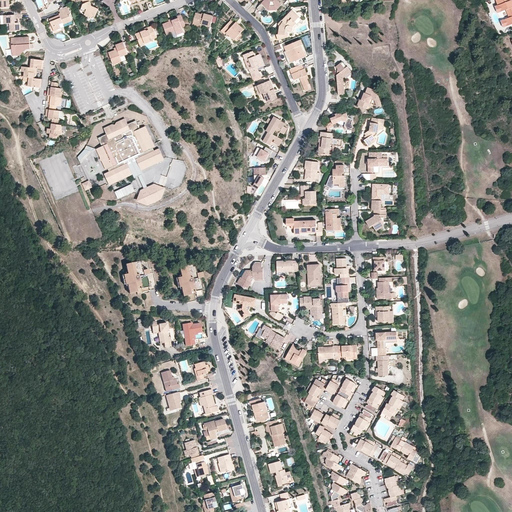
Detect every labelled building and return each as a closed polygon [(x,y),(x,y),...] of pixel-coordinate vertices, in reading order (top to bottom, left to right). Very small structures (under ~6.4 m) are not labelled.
[(82,0),(84,2),(82,3),(80,10),(85,12),(84,14),(94,18),(98,8),(92,5),(90,1),(91,0),(82,0)] [(277,0),(262,0),(263,1),(266,4),(264,6),(269,10),(268,7),(276,6),(276,7),(281,3),(277,0)] [(511,0),(511,1),(510,0),(495,0),(498,6),(500,12),(506,10),(509,18),(503,20),(506,27),(511,24),(511,0)] [(71,13),(68,6),(59,9),(61,13),(59,13),(59,14),(60,18),(61,17),(63,22),(63,23),(64,24),(72,21),(70,14),(71,13)] [(282,20),(278,23),(280,25),(278,34),(276,34),(278,40),(287,37),(288,31),(289,32),(290,32),(291,31),(292,31),(292,30),(292,29),(292,27),(296,23),(295,21),(299,17),(292,9),(282,20)] [(193,24),(197,26),(197,24),(201,26),(202,24),(210,26),(213,15),(202,12),(201,14),(196,13),(193,24)] [(18,18),(19,18),(22,18),(22,14),(15,14),(15,15),(4,15),(4,23),(9,23),(10,31),(20,30),(20,22),(18,22),(15,22),(15,18),(18,18)] [(178,18),(171,21),(169,21),(162,24),(167,35),(175,31),(177,35),(184,32),(182,28),(186,27),(184,21),(181,15),(177,16),(178,18)] [(61,17),(60,18),(58,19),(50,22),(54,31),(61,28),(59,24),(63,22),(61,17)] [(221,31),(225,34),(226,33),(234,40),(244,29),(236,22),(235,23),(231,20),(221,31)] [(152,25),(148,27),(148,30),(146,31),(145,30),(141,31),(135,33),(139,41),(143,39),(145,43),(150,41),(149,37),(151,36),(152,39),(158,37),(152,25)] [(30,48),(30,43),(28,43),(28,42),(30,42),(29,36),(12,37),(12,43),(13,43),(13,44),(12,45),(13,55),(19,55),(27,48),(30,48)] [(308,61),(304,50),(301,45),(303,44),(301,39),(284,46),(286,50),(286,51),(287,55),(288,55),(290,62),(289,62),(291,68),(303,64),(308,61)] [(116,44),(117,47),(117,49),(115,50),(108,52),(112,62),(121,58),(122,60),(126,59),(124,56),(128,54),(123,42),(116,44)] [(256,55),(254,50),(243,55),(244,59),(245,59),(252,76),(259,73),(257,68),(256,66),(258,65),(259,67),(264,65),(259,54),(256,55)] [(31,67),(37,68),(42,69),(43,60),(32,59),(31,67)] [(344,78),(352,73),(348,67),(346,68),(342,63),(337,66),(339,68),(338,73),(338,74),(337,74),(339,94),(345,93),(344,78)] [(303,64),(291,68),(290,69),(294,80),(300,77),(305,91),(310,89),(309,84),(310,84),(308,79),(309,78),(307,74),(307,73),(305,67),(304,68),(303,64)] [(31,67),(22,66),(21,71),(23,71),(24,72),(24,77),(29,77),(35,78),(36,75),(37,75),(37,72),(36,72),(37,68),(31,67)] [(35,78),(29,77),(28,83),(28,86),(39,87),(41,78),(35,78)] [(270,80),(259,84),(263,93),(267,102),(277,97),(274,88),(272,89),(271,85),(272,84),(270,80)] [(51,88),(50,88),(49,92),(48,91),(47,95),(49,95),(61,97),(61,95),(62,91),(62,89),(58,88),(59,82),(52,82),(51,88)] [(263,93),(259,84),(255,86),(258,95),(263,93)] [(366,93),(365,93),(364,95),(362,94),(358,105),(363,107),(364,104),(368,105),(370,98),(373,99),(376,100),(378,106),(382,105),(379,93),(375,92),(375,90),(368,87),(366,93)] [(61,97),(49,95),(48,99),(51,100),(50,102),(49,109),(57,110),(57,105),(61,105),(62,101),(62,98),(62,97),(61,97)] [(49,109),(46,108),(46,113),(47,113),(47,116),(51,117),(50,118),(59,119),(60,110),(57,110),(49,109)] [(338,113),(335,114),(336,116),(332,117),(331,118),(333,124),(337,123),(337,122),(342,120),(346,121),(345,124),(348,130),(354,127),(352,123),(353,119),(349,118),(346,113),(342,115),(341,112),(338,113)] [(274,116),(272,119),(269,126),(266,130),(268,131),(273,134),(276,129),(284,134),(288,128),(283,126),(281,125),(283,122),(281,121),(281,120),(274,116)] [(140,127),(137,122),(133,120),(129,123),(126,117),(121,120),(122,121),(110,127),(109,126),(104,128),(107,133),(102,135),(100,140),(103,145),(98,148),(102,156),(104,155),(106,159),(104,160),(109,169),(110,168),(111,171),(106,173),(112,184),(120,179),(119,178),(125,175),(126,176),(134,172),(128,159),(136,155),(142,168),(150,164),(150,162),(155,159),(156,161),(164,157),(160,147),(154,150),(153,147),(155,146),(151,137),(149,138),(147,134),(149,133),(145,125),(140,127)] [(385,119),(373,118),(372,122),(371,122),(370,130),(366,133),(369,137),(365,140),(369,146),(375,142),(374,141),(377,139),(375,136),(377,135),(377,132),(379,132),(378,131),(381,129),(382,126),(384,124),(385,119)] [(58,124),(52,123),(51,128),(49,128),(48,129),(48,130),(48,131),(48,132),(49,133),(50,133),(50,137),(58,138),(58,134),(61,135),(62,124),(58,124)] [(283,139),(273,134),(268,131),(263,141),(270,144),(273,139),(275,140),(273,143),(279,146),(283,139)] [(321,132),(320,132),(320,136),(323,137),(322,142),(319,142),(319,147),(322,148),(321,153),(330,154),(331,144),(341,145),(342,139),(335,138),(332,138),(333,133),(321,132)] [(268,155),(269,153),(270,154),(273,150),(266,146),(264,150),(258,147),(254,153),(259,156),(257,159),(263,162),(264,159),(267,160),(270,156),(268,155)] [(82,161),(91,149),(86,149),(80,157),(82,161)] [(383,152),(370,152),(370,159),(368,159),(369,173),(375,172),(374,166),(388,166),(388,158),(383,158),(383,152)] [(142,168),(136,155),(128,159),(134,172),(135,173),(136,176),(140,175),(143,173),(144,172),(143,169),(142,168)] [(156,161),(155,159),(150,162),(150,164),(142,168),(143,169),(165,157),(164,157),(156,161)] [(173,159),(168,176),(161,175),(159,183),(165,185),(166,182),(173,183),(174,182),(177,183),(176,186),(181,187),(187,162),(173,159)] [(305,169),(306,169),(308,169),(308,172),(305,172),(305,180),(316,181),(316,179),(319,179),(320,173),(317,172),(319,162),(306,160),(305,169)] [(266,167),(254,168),(255,182),(253,186),(258,189),(262,182),(261,176),(261,175),(266,174),(266,167)] [(344,173),(344,168),(336,169),(333,169),(333,176),(330,176),(326,185),(332,187),(333,184),(339,184),(339,187),(345,187),(344,176),(343,175),(343,173),(344,173)] [(120,179),(112,184),(135,173),(134,172),(126,176),(125,175),(119,178),(120,179)] [(150,186),(143,173),(140,175),(147,188),(150,186)] [(90,184),(92,183),(91,181),(85,184),(88,189),(94,187),(93,184),(91,185),(90,184)] [(118,199),(135,191),(131,183),(114,191),(118,199)] [(166,186),(156,183),(150,186),(147,188),(143,189),(140,199),(150,203),(163,196),(166,186)] [(387,184),(371,184),(372,210),(374,210),(381,210),(381,193),(387,193),(387,184)] [(304,196),(304,199),(304,204),(317,204),(316,191),(301,191),(301,195),(304,196)] [(341,230),(341,224),(337,224),(337,218),(337,214),(339,214),(339,209),(330,209),(330,211),(326,211),(326,230),(341,230)] [(381,210),(374,210),(374,214),(375,214),(375,217),(375,218),(373,219),(372,218),(366,222),(370,228),(373,226),(376,231),(384,226),(384,218),(387,217),(386,210),(381,210)] [(322,227),(322,222),(318,222),(318,229),(316,229),(316,220),(298,221),(298,222),(294,222),(294,221),(294,218),(286,219),(287,226),(293,226),(294,226),(295,234),(301,234),(301,233),(300,231),(308,231),(308,232),(308,233),(316,232),(317,236),(322,236),(322,227)] [(374,257),(374,261),(375,261),(376,264),(374,264),(374,270),(385,270),(385,256),(374,257)] [(158,264),(157,261),(155,261),(154,258),(126,264),(128,273),(124,274),(126,283),(127,283),(129,293),(136,291),(137,294),(143,293),(153,291),(152,289),(157,288),(159,289),(163,288),(163,286),(158,264)] [(347,273),(347,266),(346,258),(336,259),(337,268),(334,268),(335,274),(340,274),(340,277),(341,277),(349,277),(349,273),(347,273)] [(277,260),(277,271),(286,271),(293,270),(293,271),(299,271),(298,260),(277,260)] [(239,283),(246,288),(247,287),(250,288),(250,287),(254,281),(253,279),(255,279),(255,280),(264,279),(264,268),(262,268),(262,263),(255,263),(253,268),(253,270),(247,270),(243,278),(242,277),(239,283)] [(168,264),(162,265),(167,289),(174,288),(168,264)] [(194,264),(179,267),(181,276),(177,277),(180,287),(181,287),(183,296),(186,296),(187,302),(196,300),(194,294),(196,293),(197,295),(197,296),(198,296),(202,295),(201,290),(203,289),(200,278),(203,277),(202,271),(197,273),(194,264)] [(308,265),(309,286),(317,285),(321,285),(319,265),(308,265)] [(392,277),(379,278),(380,282),(378,282),(378,288),(380,291),(380,292),(377,292),(377,299),(387,299),(387,293),(390,293),(389,282),(392,281),(392,277)] [(350,283),(341,283),(341,285),(348,285),(348,291),(350,291),(350,283)] [(348,285),(341,285),(337,285),(338,292),(339,291),(340,297),(349,297),(348,291),(348,285)] [(150,293),(144,294),(146,306),(153,304),(150,293)] [(279,303),(280,303),(280,302),(288,301),(287,294),(271,294),(272,311),(279,310),(279,303)] [(254,298),(235,295),(234,303),(239,304),(238,310),(244,319),(251,314),(248,310),(247,310),(247,306),(247,305),(250,306),(253,306),(254,298)] [(301,309),(304,309),(304,307),(313,306),(314,315),(314,319),(322,319),(322,313),(322,305),(321,304),(321,298),(314,298),(314,296),(304,296),(304,298),(300,298),(301,309)] [(346,302),(336,303),(331,303),(331,307),(332,307),(333,324),(346,323),(345,316),(345,310),(343,310),(343,306),(346,306),(346,302)] [(304,307),(304,309),(305,309),(310,309),(311,315),(314,315),(313,306),(304,307)] [(376,306),(376,311),(378,311),(378,316),(378,322),(389,321),(388,311),(390,311),(389,306),(376,306)] [(274,312),(272,316),(280,321),(283,315),(278,312),(277,313),(274,312)] [(160,343),(164,343),(169,342),(168,337),(167,331),(168,331),(167,322),(159,324),(156,325),(156,321),(151,321),(153,333),(158,333),(160,343)] [(199,339),(195,339),(194,339),(193,339),(192,339),(191,334),(197,333),(201,332),(200,323),(192,324),(191,323),(183,324),(186,345),(194,344),(194,343),(199,342),(199,339)] [(285,337),(276,332),(275,334),(272,332),(272,330),(273,329),(264,324),(262,329),(264,330),(262,336),(267,338),(266,342),(279,349),(285,337)] [(376,331),(376,333),(376,337),(376,338),(378,338),(378,348),(383,348),(383,338),(397,337),(397,330),(376,331)] [(397,340),(397,337),(383,338),(383,348),(386,348),(385,341),(397,340)] [(301,352),(299,351),(296,348),(297,345),(294,343),(285,358),(291,361),(293,358),(298,360),(300,356),(303,358),(307,351),(303,349),(302,350),(301,352)] [(342,345),(338,346),(338,357),(338,358),(342,358),(342,357),(346,357),(357,356),(356,344),(344,345),(344,347),(342,347),(342,345)] [(338,346),(338,345),(333,345),(333,346),(333,348),(324,348),(324,347),(318,347),(319,359),(336,358),(338,357),(338,346)] [(389,360),(389,355),(386,355),(383,355),(378,356),(376,356),(376,361),(378,361),(379,376),(389,375),(388,360),(389,360)] [(293,358),(291,361),(299,366),(303,358),(300,356),(298,360),(293,358)] [(194,364),(195,368),(198,377),(196,378),(193,378),(194,381),(204,378),(203,374),(207,373),(207,371),(205,364),(204,361),(194,364)] [(176,379),(175,379),(173,379),(172,377),(170,370),(160,372),(166,391),(180,387),(179,383),(177,384),(176,379)] [(316,378),(313,384),(311,387),(309,391),(309,392),(310,393),(309,393),(308,397),(306,399),(303,405),(311,410),(313,407),(318,397),(325,384),(326,384),(328,381),(323,378),(323,379),(319,377),(318,379),(316,378)] [(353,387),(354,384),(355,383),(346,378),(345,380),(342,384),(343,384),(340,390),(341,390),(340,392),(339,392),(336,396),(334,400),(333,402),(342,407),(344,403),(346,399),(347,399),(349,395),(351,396),(353,393),(350,391),(351,391),(353,387)] [(335,383),(331,381),(331,380),(326,389),(335,393),(339,385),(338,385),(335,383)] [(385,391),(375,386),(374,388),(373,387),(372,390),(373,391),(372,393),(372,392),(369,397),(370,397),(369,399),(368,399),(366,402),(369,403),(367,404),(365,407),(374,412),(377,408),(378,408),(380,405),(378,404),(380,400),(382,396),(382,395),(385,391)] [(209,394),(208,390),(199,392),(200,397),(198,398),(201,406),(203,405),(205,414),(218,410),(217,405),(215,406),(213,406),(209,394)] [(403,395),(394,390),(393,392),(391,394),(393,395),(392,397),(389,401),(390,402),(389,403),(387,402),(386,405),(385,407),(382,412),(380,415),(385,418),(387,415),(391,418),(392,415),(394,412),(396,409),(397,409),(397,408),(399,404),(402,401),(402,400),(400,399),(401,399),(403,395)] [(178,392),(165,395),(170,411),(180,408),(179,402),(177,396),(179,396),(178,392)] [(250,401),(251,405),(253,404),(257,421),(269,417),(264,401),(261,402),(260,398),(250,401)] [(311,417),(311,418),(312,418),(315,420),(318,422),(319,422),(324,414),(322,413),(322,412),(318,409),(317,410),(315,409),(311,417)] [(373,414),(364,409),(363,411),(364,412),(363,414),(361,413),(359,416),(360,416),(359,418),(358,418),(356,422),(356,423),(355,424),(354,424),(352,429),(352,430),(350,433),(353,435),(354,434),(355,431),(359,434),(360,434),(363,429),(364,429),(366,426),(368,422),(370,423),(372,418),(371,418),(373,414)] [(331,415),(331,416),(330,418),(326,415),(322,422),(324,423),(323,424),(326,425),(327,423),(335,428),(340,420),(339,420),(336,418),(332,415),(331,415)] [(214,420),(206,423),(207,430),(210,438),(216,436),(215,433),(226,429),(223,418),(214,421),(214,420)] [(285,437),(281,423),(278,424),(276,419),(264,423),(267,432),(271,431),(272,431),(273,435),(272,435),(275,447),(286,444),(285,437)] [(316,433),(316,434),(320,436),(318,437),(320,438),(323,440),(327,442),(327,443),(332,434),(330,433),(331,432),(326,430),(324,429),(325,427),(323,426),(321,425),(316,433)] [(396,436),(395,437),(393,441),(391,439),(390,439),(388,444),(391,445),(391,446),(396,448),(401,440),(396,437),(396,436)] [(361,439),(360,440),(358,444),(355,442),(353,442),(352,445),(356,447),(355,448),(361,450),(363,451),(367,454),(368,453),(373,456),(374,454),(376,455),(375,457),(377,458),(382,449),(378,447),(379,446),(375,444),(374,445),(370,444),(367,441),(366,441),(365,441),(361,439)] [(401,439),(401,440),(396,448),(400,451),(400,450),(405,441),(401,439)] [(191,458),(199,456),(198,452),(199,452),(195,440),(185,443),(187,450),(186,451),(188,455),(190,455),(191,458)] [(406,442),(405,441),(400,450),(403,452),(405,453),(410,444),(406,442)] [(414,446),(410,444),(405,453),(407,454),(409,455),(411,452),(413,449),(414,446)] [(327,450),(327,451),(324,456),(327,457),(329,458),(336,462),(338,457),(339,456),(331,452),(327,450)] [(400,459),(396,457),(392,455),(392,454),(393,453),(389,451),(388,452),(385,450),(380,459),(382,460),(382,459),(384,460),(383,462),(386,464),(387,463),(389,464),(389,465),(393,467),(393,466),(395,468),(394,469),(396,470),(401,473),(403,474),(404,472),(406,473),(407,473),(409,474),(413,466),(409,463),(408,464),(404,462),(400,460),(400,459)] [(231,461),(230,454),(217,457),(219,463),(218,463),(220,472),(231,469),(229,462),(231,461)] [(203,456),(191,459),(192,462),(195,461),(197,467),(193,469),(195,473),(200,476),(208,473),(205,461),(201,463),(200,460),(204,459),(203,456)] [(336,462),(329,458),(326,463),(326,464),(337,471),(338,469),(341,465),(338,463),(336,462)] [(283,469),(280,460),(268,464),(271,473),(276,471),(277,474),(275,475),(278,486),(281,485),(281,483),(288,481),(287,477),(285,471),(285,468),(284,468),(283,469)] [(365,471),(353,464),(350,468),(349,471),(346,475),(358,483),(361,478),(362,475),(365,471)] [(346,479),(334,472),(332,476),(331,478),(343,485),(344,483),(346,479)] [(366,487),(372,486),(369,475),(363,477),(366,487)] [(394,476),(385,478),(385,480),(386,485),(387,485),(387,488),(388,487),(389,489),(388,490),(390,494),(391,497),(384,499),(385,502),(387,502),(388,504),(387,504),(388,506),(397,504),(397,503),(396,499),(397,499),(396,495),(400,495),(400,494),(399,489),(398,485),(397,484),(397,485),(395,480),(394,476)] [(346,489),(335,483),(332,487),(332,489),(334,490),(340,494),(343,495),(344,493),(346,489)] [(240,495),(244,494),(241,484),(228,488),(232,501),(241,499),(241,498),(240,495)] [(334,490),(333,493),(331,496),(334,507),(336,507),(340,505),(338,497),(340,494),(334,490)] [(288,491),(280,494),(282,500),(275,502),(276,507),(278,507),(279,511),(278,511),(277,511),(290,511),(289,507),(292,507),(290,498),(288,491)] [(203,495),(204,500),(207,511),(212,511),(214,511),(214,510),(218,509),(213,492),(203,495)] [(357,492),(351,494),(352,500),(354,500),(356,508),(363,511),(364,511),(373,510),(371,504),(366,505),(364,506),(362,505),(361,503),(360,498),(359,498),(358,494),(357,492)] [(348,503),(340,505),(336,507),(337,511),(350,511),(351,511),(349,508),(348,503)]
